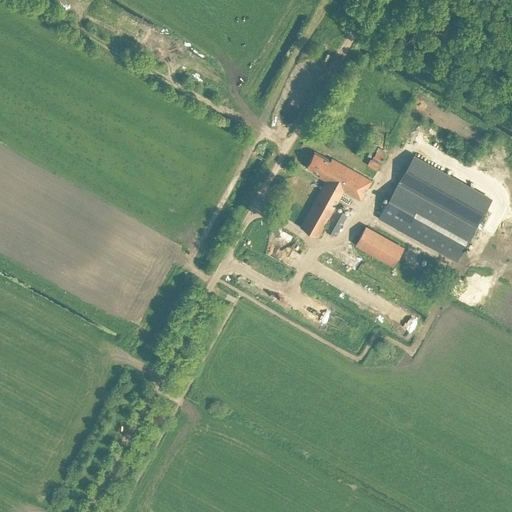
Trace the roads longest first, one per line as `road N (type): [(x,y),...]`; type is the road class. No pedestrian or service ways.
road 1 (unclassified): [(86,511),(293,135)]
road 2 (track): [(326,0),(186,266),(213,281)]
road 3 (track): [(318,14),(511,123)]
road 4 (track): [(369,0),(293,135)]
road 5 (track): [(288,144),(160,76)]
